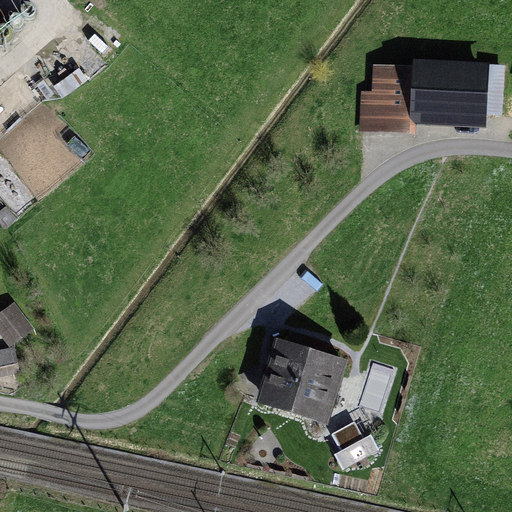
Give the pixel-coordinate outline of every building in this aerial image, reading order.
[(0,55),(25,26),(0,8),(0,55)] [(365,69),(362,128),(478,134),(480,75),(365,69)] [(8,307),(0,312),(0,341),(5,349),(26,336),(8,307)] [(258,348),(238,406),(310,430),(330,372),(258,348)] [(8,356),(0,357),(0,381),(12,379),(8,356)] [(355,425),(336,433),(341,446),(360,438),(355,425)] [(341,468),(380,459),(375,438),(336,447),(341,468)]
